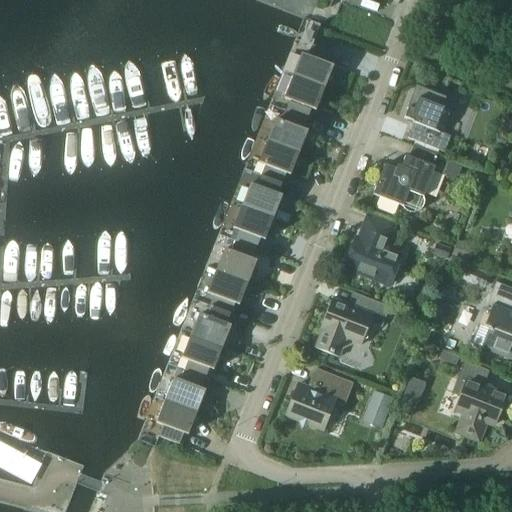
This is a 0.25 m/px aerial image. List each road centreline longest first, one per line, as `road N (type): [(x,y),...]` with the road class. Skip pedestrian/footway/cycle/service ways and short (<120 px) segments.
road 1 (residential): [(374,478),(290,482),(237,457),(413,0)]
road 2 (residential): [(374,478),(511,461)]
